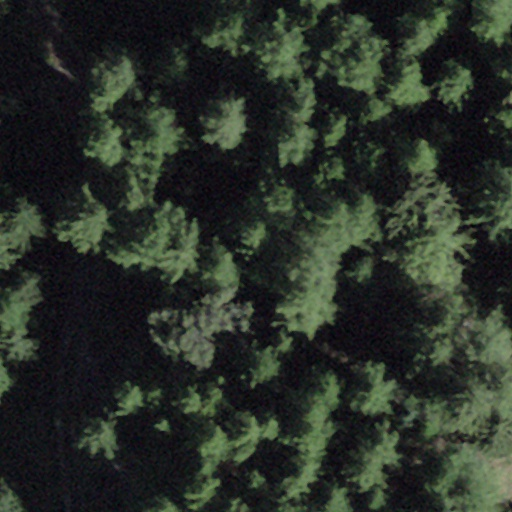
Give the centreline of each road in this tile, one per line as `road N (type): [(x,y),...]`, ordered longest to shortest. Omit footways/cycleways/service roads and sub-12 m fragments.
road 1 (track): [(80,205),(59,318),(45,472),(50,511)]
road 2 (track): [(37,0),(70,65),(80,205)]
